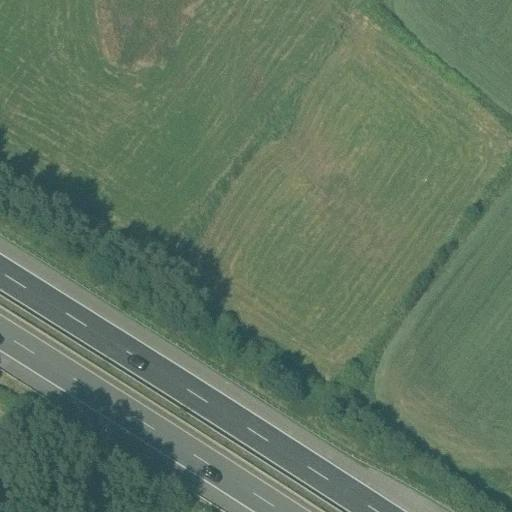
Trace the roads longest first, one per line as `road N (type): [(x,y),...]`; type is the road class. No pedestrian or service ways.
road 1 (motorway): [(385,511),(0,267)]
road 2 (motorway): [(0,333),(265,511)]
